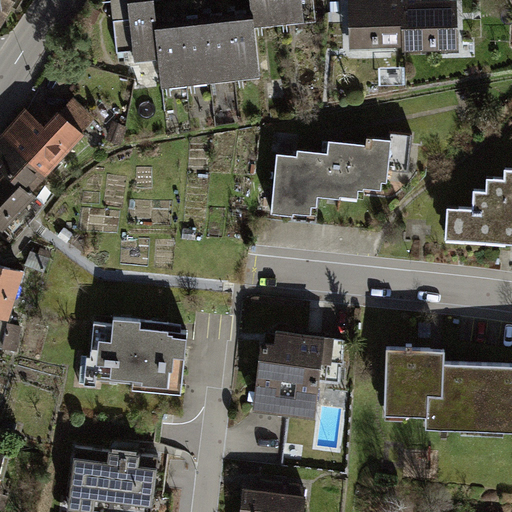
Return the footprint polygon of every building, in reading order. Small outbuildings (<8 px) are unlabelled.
[(0,0),(0,37),(1,37),(21,0),(0,0)] [(272,0),(243,0),(245,6),(249,36),(277,33),(272,0)] [(302,0),(272,0),(273,3),(277,33),(306,29),(302,0)] [(345,0),(346,57),(399,56),(397,0),(345,0)] [(420,0),(397,0),(399,56),(400,60),(455,58),(454,6),(420,7),(420,0)] [(150,8),(123,11),(129,68),(157,65),(152,30),(150,8)] [(246,18),(222,21),(227,56),(231,86),(254,83),(246,18)] [(222,21),(199,24),(204,59),(208,89),(231,86),(222,21)] [(199,24),(176,27),(180,62),(184,92),(207,89),(199,24)] [(176,27),(152,30),(157,65),(161,95),(184,92),(176,27)] [(27,122),(5,144),(43,184),(83,145),(78,141),(92,127),(72,108),(57,122),(55,120),(40,135),(27,122)] [(125,125),(108,120),(101,138),(118,144),(125,125)] [(292,162),(272,161),(268,222),(307,224),(308,217),(313,218),(314,204),(353,207),(354,196),(388,199),(391,144),(364,142),(363,150),(326,148),(326,160),(292,157),(292,162)] [(43,184),(5,144),(0,148),(0,175),(6,181),(32,210),(51,192),(43,184)] [(473,197),(472,213),(444,212),(442,250),(511,253),(511,174),(505,174),(504,185),(485,184),(484,198),(473,197)] [(32,210),(6,181),(0,187),(0,236),(5,242),(36,214),(32,210)] [(0,268),(0,328),(7,331),(22,275),(0,268)] [(76,390),(182,400),(189,332),(181,332),(182,327),(112,320),(112,325),(95,323),(91,360),(79,359),(76,390)] [(275,345),(275,355),(254,354),(251,419),(322,423),(323,393),(343,394),(345,349),(275,345)] [(443,356),(389,354),(385,427),(422,428),(422,438),(511,441),(511,371),(443,369),(443,356)] [(150,511),(157,456),(78,447),(71,504),(137,511),(150,511)] [(302,511),(305,495),(243,487),(239,511),(302,511)]
